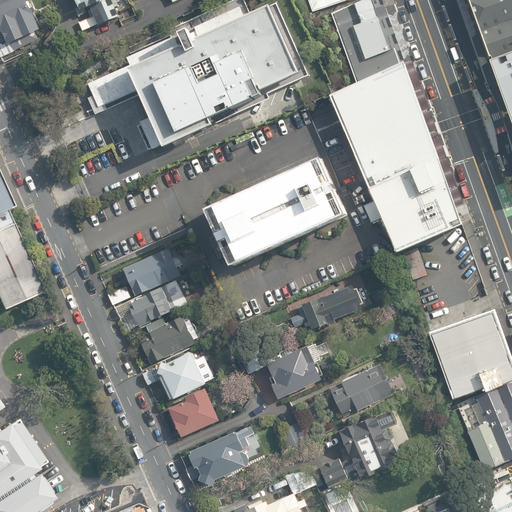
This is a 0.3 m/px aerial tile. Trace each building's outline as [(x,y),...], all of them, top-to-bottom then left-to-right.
[(9,0),(0,4),(0,29),(6,43),(34,31),(39,29),(26,0),(9,0)] [(99,1),(98,0),(75,0),(79,9),(88,6),(99,1)] [(110,0),(101,0),(99,1),(88,6),(96,26),(118,17),(110,0)] [(341,0),(308,0),(313,11),(341,0)] [(405,61),(382,0),(367,0),(331,14),(357,82),(405,61)] [(511,0),(468,0),(490,59),(511,50),(511,0)] [(243,15),(239,7),(193,27),(195,31),(186,34),(183,28),(174,32),(180,45),(178,46),(174,36),(126,57),(129,65),(87,83),(92,96),(87,98),(95,115),(138,96),(147,118),(139,122),(140,125),(137,126),(148,150),(160,145),(161,146),(210,125),(206,117),(213,114),(216,122),(269,99),(267,94),(309,75),(276,2),(267,7),(266,4),(243,15)] [(34,31),(6,43),(0,46),(4,56),(39,40),(34,31)] [(511,50),(490,59),(511,123),(511,50)] [(463,223),(405,61),(357,82),(328,95),(367,189),(372,202),(363,206),(371,223),(380,219),(395,253),(463,223)] [(315,154),(199,206),(226,265),(342,213),(315,154)] [(0,293),(8,310),(48,292),(10,209),(17,206),(0,169),(0,293)] [(136,296),(182,276),(170,249),(124,269),(136,296)] [(135,307),(131,308),(140,326),(141,327),(189,304),(177,280),(145,295),(146,297),(142,299),(141,297),(137,299),(138,301),(133,303),(135,307)] [(336,292),(336,293),(324,298),(324,297),(321,298),(322,299),(319,300),(319,299),(298,307),(301,314),(292,318),(296,328),(305,324),(306,327),(311,325),(313,329),(328,323),(329,325),(336,322),(335,320),(362,309),(361,305),(364,304),(357,287),(354,288),(353,285),(336,292)] [(114,305),(132,297),(127,286),(109,294),(114,305)] [(135,307),(133,303),(132,300),(116,308),(127,332),(140,326),(131,308),(135,307)] [(511,352),(496,309),(430,332),(455,400),(486,389),(488,392),(488,393),(505,386),(505,385),(511,381),(511,352)] [(148,326),(151,332),(140,337),(152,365),(197,343),(195,340),(200,338),(190,318),(186,320),(184,317),(168,325),(165,318),(148,326)] [(276,383),(272,385),(279,400),(323,380),(321,376),(324,375),(318,363),(316,364),(316,363),(323,359),(316,344),(309,347),(309,346),(271,364),(269,365),(276,383)] [(175,399),(175,400),(207,385),(207,382),(215,378),(205,356),(197,360),(195,354),(190,352),(185,354),(183,357),(168,364),(167,364),(167,362),(165,363),(163,362),(160,371),(158,367),(144,374),(149,386),(161,380),(171,401),(175,399)] [(395,395),(381,364),(358,375),(358,374),(343,381),(344,382),(331,389),(345,418),(358,410),(359,411),(395,395)] [(488,393),(488,392),(476,397),(480,403),(473,406),(481,425),(468,431),(486,471),(511,459),(511,381),(505,385),(505,386),(488,393)] [(188,401),(169,408),(183,438),(221,421),(206,389),(186,398),(188,401)] [(0,404),(0,511),(34,511),(57,497),(38,468),(47,461),(18,418),(1,430),(0,427),(0,407),(1,406),(0,404)] [(340,458),(320,467),(330,488),(368,470),(372,476),(398,463),(394,455),(399,453),(394,443),(393,444),(391,440),(392,439),(387,429),(399,424),(393,409),(340,431),(353,458),(342,463),(340,458)] [(309,440),(301,423),(288,428),(297,446),(309,440)] [(200,481),(215,487),(217,480),(250,466),(251,460),(248,455),(244,452),(241,453),(241,452),(245,450),(244,449),(251,446),(247,438),(255,434),(252,426),(237,433),(237,432),(192,452),(193,454),(190,456),(194,465),(187,469),(192,481),(202,476),(200,481)] [(511,511),(511,479),(480,494),(487,511),(511,511)] [(303,511),(295,494),(269,505),(268,502),(264,503),(262,500),(249,506),(250,509),(249,510),(248,509),(242,511),(303,511)]
